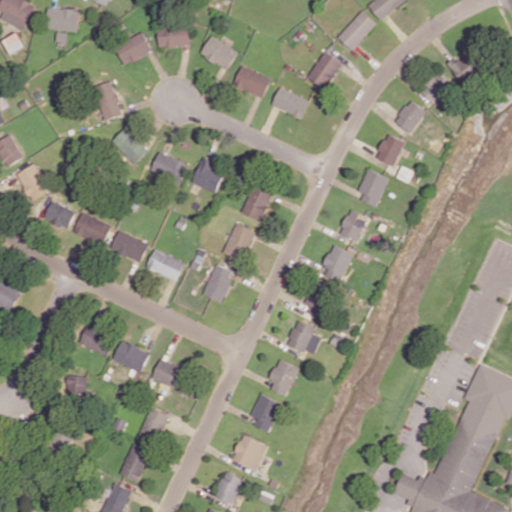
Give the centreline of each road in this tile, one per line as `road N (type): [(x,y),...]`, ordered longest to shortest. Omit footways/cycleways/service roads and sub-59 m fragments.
road 1 (residential): [(484,0),(429,32),(365,102),(166,511)]
road 2 (residential): [(0,217),(38,255),(243,351)]
road 3 (residential): [(329,172),(177,100)]
road 4 (residential): [(0,397),(21,382),(73,272)]
